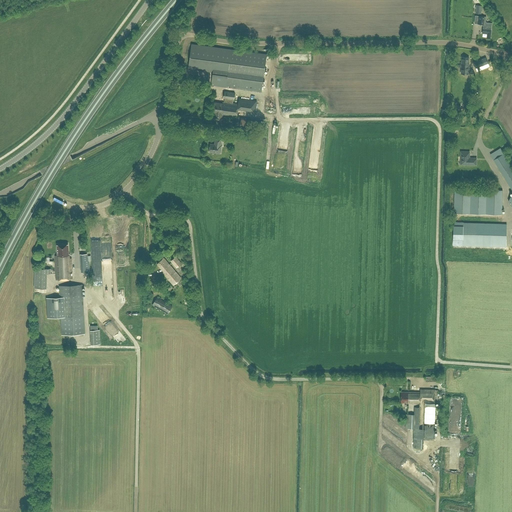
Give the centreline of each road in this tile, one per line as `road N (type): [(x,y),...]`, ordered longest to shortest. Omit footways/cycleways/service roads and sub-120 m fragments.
road 1 (track): [(276,43),(278,119),(437,123),(436,358),(511,367)]
road 2 (unclassified): [(511,53),(441,41),(230,42),(187,33)]
road 3 (trunk): [(0,265),(82,121),(176,0)]
road 4 (tertiary): [(0,168),(63,116),(150,0)]
road 5 (track): [(133,511),(137,347),(129,336)]
road 6 (unclassified): [(0,193),(152,114)]
road 7 (track): [(436,511),(436,470),(380,430),(382,378)]
road 8 (residential): [(152,114),(157,138),(125,190),(93,207),(56,199)]
